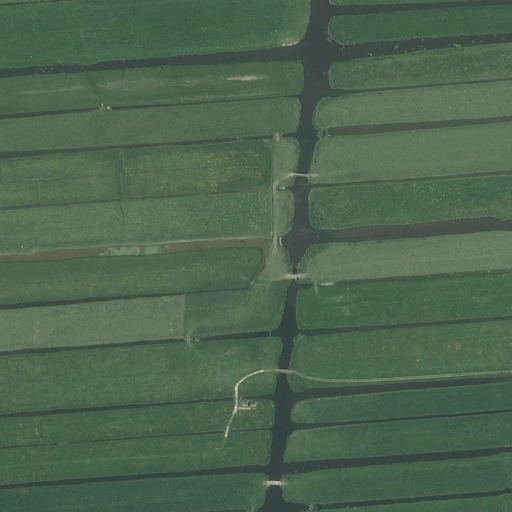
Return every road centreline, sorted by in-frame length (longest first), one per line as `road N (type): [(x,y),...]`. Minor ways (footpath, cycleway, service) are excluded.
road 1 (track): [(511,371),(350,381),(271,370),(251,373),(235,389),(188,347),(187,334),(289,276),(511,260)]
road 2 (track): [(0,60),(272,38),(292,22),(294,0)]
